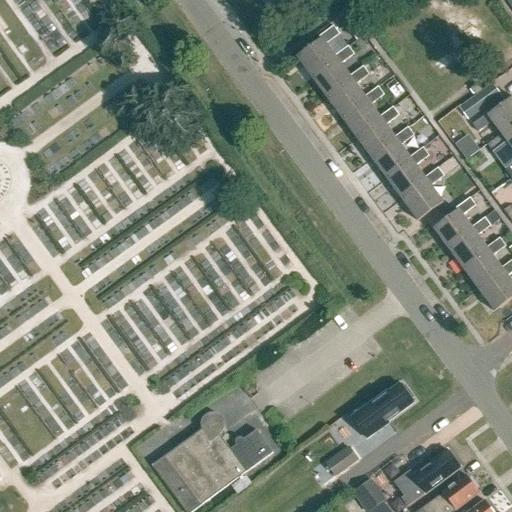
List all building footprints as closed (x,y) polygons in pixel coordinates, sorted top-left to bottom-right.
[(335,59),(326,47),(339,37),(334,29),(320,39),(322,42),(298,60),(313,81),(338,62),(335,59)] [(350,78),(341,67),(355,58),(348,49),(335,59),(338,62),(313,81),(328,101),(353,83),(350,78)] [(368,103),(365,99),(356,87),(369,77),(363,68),(350,78),(353,83),(328,101),(343,121),(368,103)] [(394,98),(403,92),(395,80),(386,87),(394,98)] [(460,109),(469,121),(502,97),(493,84),(460,109)] [(382,123),(380,119),(371,108),(385,98),(378,89),(365,99),(368,103),(343,121),(358,142),(382,123)] [(511,133),(511,100),(489,117),(488,115),(472,127),(478,134),(492,123),(502,136),(504,139),(511,133)] [(397,144),(394,140),(386,128),(399,118),(393,109),(380,119),(382,123),(358,142),(372,162),(397,144)] [(412,164),(410,160),(401,148),(414,138),(408,130),(394,140),(397,144),(372,162),(387,182),(412,164)] [(511,133),(504,139),(502,136),(487,147),(493,154),(507,144),(511,150),(511,165),(504,171),(511,181),(511,179),(511,133)] [(425,181),(416,169),(429,159),(423,150),(410,160),(412,164),(387,182),(402,203),(427,184),(425,181)] [(113,163),(78,174),(91,219),(110,214),(110,215),(127,210),(113,163)] [(442,205),(431,189),(444,179),(438,171),(425,181),(427,184),(402,203),(418,223),(442,205)] [(82,265),(92,280),(226,194),(215,178),(82,265)] [(474,235),(471,231),(462,218),(476,208),(470,201),(456,211),(458,215),(435,232),(450,253),(474,235)] [(228,216),(99,299),(112,319),(91,333),(98,344),(104,340),(113,354),(109,356),(126,383),(284,282),(255,237),(245,243),(228,216)] [(486,251),(477,238),(490,228),(485,220),(471,231),(474,235),(450,253),(465,273),(489,255),(486,251)] [(500,239),(507,233),(500,224),(493,230),(500,239)] [(501,271),(492,259),(506,249),(500,241),(486,251),(489,255),(465,273),(479,293),(504,275),(501,271)] [(511,301),(511,285),(507,279),(511,275),(511,262),(501,271),(504,275),(479,293),(495,314),(511,301)] [(293,290),(162,377),(171,389),(195,373),(199,379),(305,308),(293,290)] [(0,351),(50,312),(50,310),(36,292),(25,300),(26,307),(12,308),(11,297),(4,303),(0,303),(0,351)] [(353,417),(369,440),(390,424),(389,423),(415,404),(400,384),(386,395),(385,394),(353,417)] [(257,431),(232,450),(220,434),(212,423),(203,430),(153,466),(186,511),(194,511),(274,454),(257,431)] [(329,483),(359,461),(350,448),(319,470),(329,483)] [(402,499),(408,508),(462,468),(449,451),(417,475),(413,470),(396,482),(407,496),(402,499)] [(95,487),(92,511),(93,511),(112,498),(131,500),(130,506),(122,511),(155,511),(157,495),(161,495),(156,489),(133,487),(134,476),(122,474),(130,468),(115,466),(114,479),(106,478),(95,487)] [(418,511),(455,511),(480,493),(467,476),(418,511)] [(353,494),(366,511),(371,511),(387,500),(372,479),(353,494)] [(493,511),(486,501),(471,511),(493,511)]
